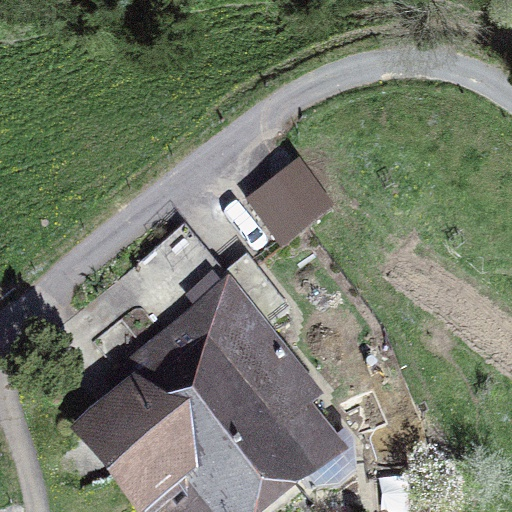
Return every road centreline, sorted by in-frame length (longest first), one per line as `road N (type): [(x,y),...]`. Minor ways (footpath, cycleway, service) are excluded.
road 1 (track): [(511,97),(466,71),(413,61),(347,73),(303,92),(119,226),(35,299),(0,345)]
road 2 (track): [(0,386),(19,437),(31,511)]
